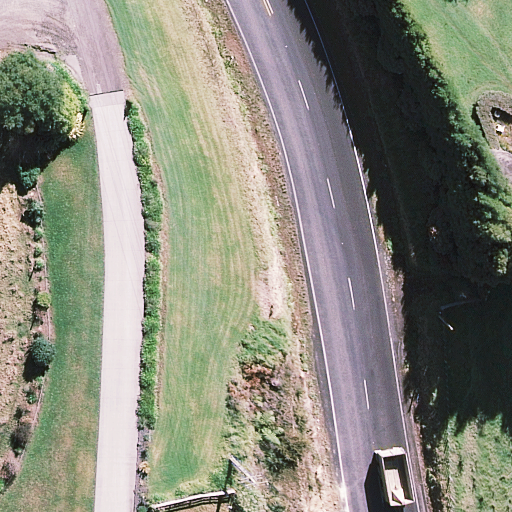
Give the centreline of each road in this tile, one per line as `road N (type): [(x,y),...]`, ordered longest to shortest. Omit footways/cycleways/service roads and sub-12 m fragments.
road 1 (unclassified): [(262,0),(302,96),(348,277),(387,511)]
road 2 (track): [(53,0),(63,79),(0,105)]
